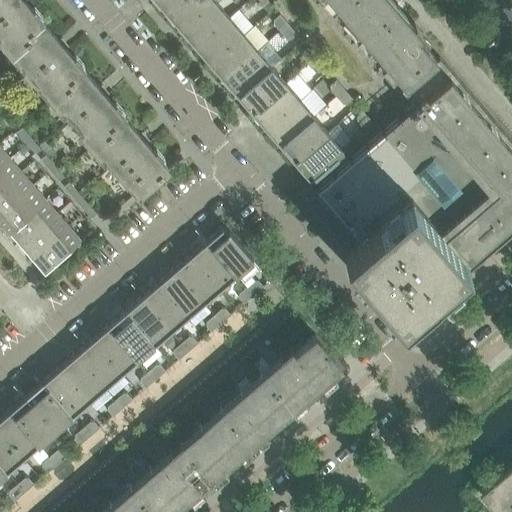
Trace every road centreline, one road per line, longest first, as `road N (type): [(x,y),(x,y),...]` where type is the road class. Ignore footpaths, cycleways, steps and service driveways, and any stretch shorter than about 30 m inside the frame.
road 1 (residential): [(234,168),(0,368)]
road 2 (residential): [(234,168),(411,375)]
road 3 (residential): [(91,0),(234,168)]
road 4 (residential): [(255,511),(411,375)]
road 5 (residential): [(411,375),(511,289)]
